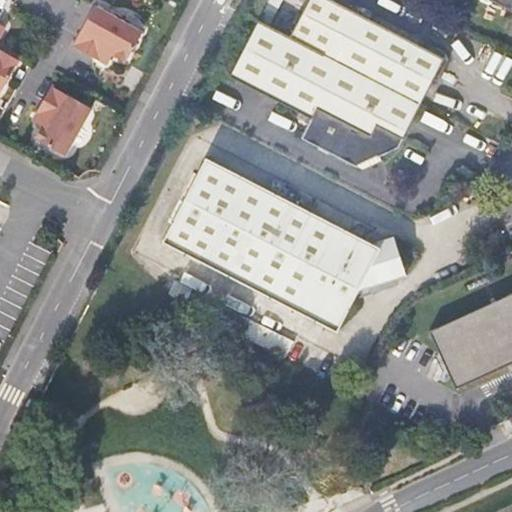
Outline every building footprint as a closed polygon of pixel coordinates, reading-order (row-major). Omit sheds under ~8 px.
[(256,17),(264,0),(247,0),(242,10),(256,17)] [(430,49),(353,9),(336,0),(313,0),(294,37),(329,55),(425,104),(436,83),(443,81),(453,60),(451,53),(433,43),(430,49)] [(511,0),(495,0),(511,8),(511,0)] [(107,56),(115,61),(118,56),(132,64),(148,34),(100,7),(78,46),(104,61),(107,56)] [(402,148),(425,104),(329,55),(294,37),(260,19),(232,76),(314,118),(304,138),(360,167),(380,158),(402,148)] [(0,92),(1,93),(19,62),(0,51),(0,40),(5,30),(0,27),(0,92)] [(113,66),(115,61),(107,56),(104,61),(113,66)] [(45,116),(41,123),(47,126),(39,139),(69,155),(95,108),(54,86),(39,113),(45,116)] [(35,120),(41,123),(45,116),(39,113),(35,120)] [(204,160),(162,243),(329,330),(340,326),(358,292),(400,278),(404,270),(395,244),(386,239),(372,245),(204,160)] [(511,293),(433,331),(461,388),(511,363),(511,293)]
